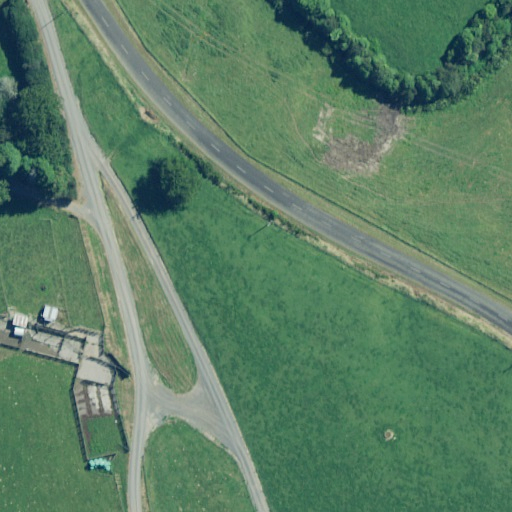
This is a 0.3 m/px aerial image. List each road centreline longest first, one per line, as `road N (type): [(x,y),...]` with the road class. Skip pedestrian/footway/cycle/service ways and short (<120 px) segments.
road 1 (unclassified): [(92,0),(168,100),(220,149),(330,226),(511,324)]
road 2 (unknown): [(36,0),(75,116)]
